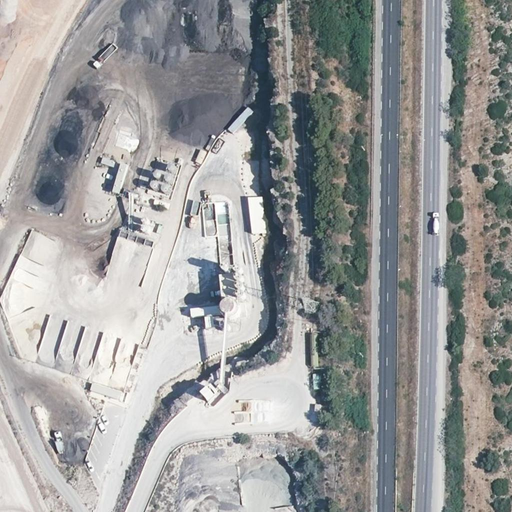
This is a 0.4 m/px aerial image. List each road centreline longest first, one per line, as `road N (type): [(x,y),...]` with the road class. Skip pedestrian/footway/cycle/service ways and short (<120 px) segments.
road 1 (primary): [(423,511),(432,0)]
road 2 (primary): [(391,0),(385,511)]
